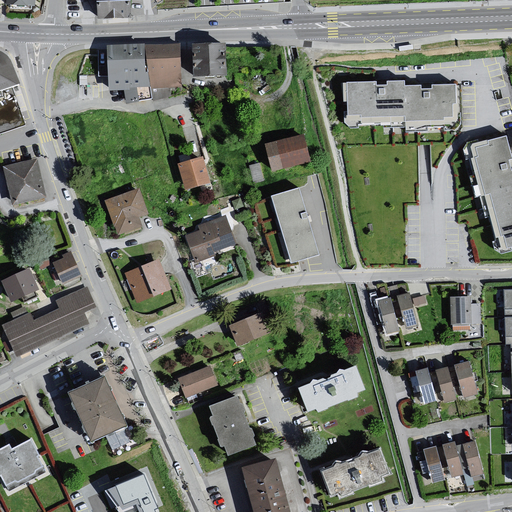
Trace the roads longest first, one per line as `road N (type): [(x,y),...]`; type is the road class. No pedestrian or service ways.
road 1 (residential): [(511,272),(280,282),(126,341)]
road 2 (tertiary): [(117,329),(44,136),(37,33)]
road 3 (primary): [(296,26),(50,34)]
road 4 (primary): [(511,18),(296,26)]
road 5 (tertiary): [(201,511),(126,341)]
road 6 (residential): [(0,387),(117,329)]
road 7 (track): [(283,27),(290,66),(282,90),(264,99),(231,86)]
